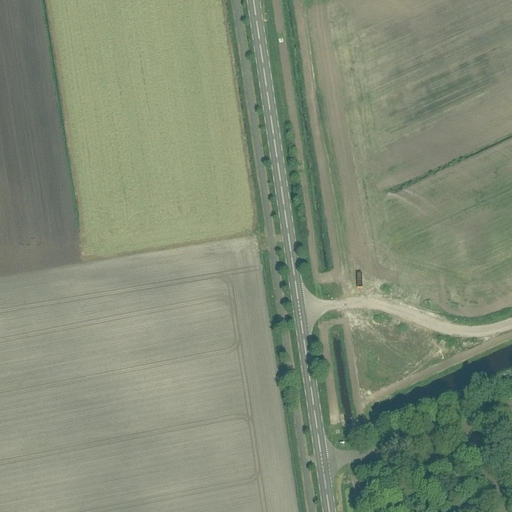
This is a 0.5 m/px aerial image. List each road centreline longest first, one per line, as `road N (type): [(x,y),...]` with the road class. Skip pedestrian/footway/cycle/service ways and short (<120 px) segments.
road 1 (secondary): [(298,310),(253,0)]
road 2 (unclassified): [(298,310),(382,306),(464,332),(511,323)]
road 3 (secondary): [(328,511),(298,310)]
